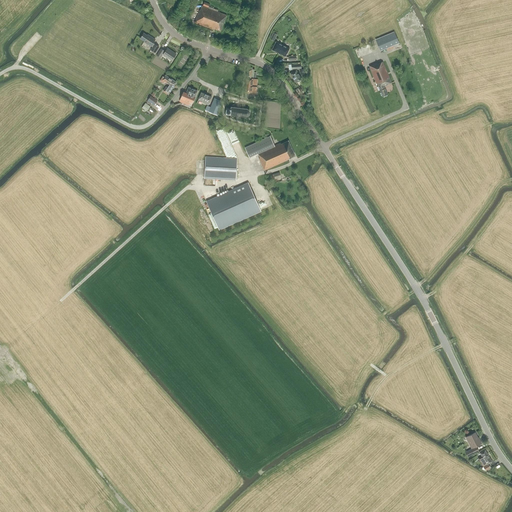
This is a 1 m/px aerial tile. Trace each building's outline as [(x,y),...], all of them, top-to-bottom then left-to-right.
[(220,31),(226,15),(202,6),(200,10),(199,10),(194,22),(213,30),(213,28),(220,31)] [(394,32),(395,33),(376,41),(376,40),(380,51),(399,43),(394,32)] [(149,37),(143,33),(140,39),(144,41),(144,42),(151,46),(153,47),(151,50),(155,53),(159,47),(155,44),(154,44),(153,43),(155,40),(149,36),(149,37)] [(279,53),(283,45),(276,42),(272,50),(279,53)] [(289,49),(283,45),(279,53),(285,57),(289,49)] [(172,60),(176,54),(167,48),(165,52),(164,52),(164,51),(161,49),(157,55),(160,58),(163,53),(164,54),(163,55),(172,60)] [(384,86),(392,83),(383,62),(378,64),(378,63),(370,66),(377,85),(378,85),(383,97),(388,95),(384,86)] [(255,77),(256,73),(254,72),(254,70),(252,69),(252,68),(247,67),(247,69),(246,76),(255,77)] [(290,74),(296,83),(302,79),(296,70),(290,74)] [(176,82),(165,75),(164,77),(163,76),(160,80),(164,83),(165,82),(169,84),(167,87),(166,86),(163,91),(168,94),(176,82)] [(246,78),(245,86),(252,86),(252,83),(255,84),(256,79),(246,78)] [(257,87),(252,86),(245,86),(244,99),(247,99),(247,93),(256,94),(257,87)] [(192,104),(197,91),(188,87),(187,92),(184,90),(183,92),(180,99),(192,104)] [(208,105),(212,97),(201,93),(198,101),(208,105)] [(157,101),(150,96),(147,100),(154,105),(157,101)] [(223,102),(214,98),(211,107),(208,106),(208,107),(207,106),(205,110),(217,115),(223,102)] [(150,106),(145,103),(142,108),(146,111),(150,106)] [(250,113),(250,112),(250,111),(249,110),(248,109),(247,109),(230,107),(230,108),(227,108),(226,108),(225,113),(227,113),(229,113),(229,115),(245,117),(246,117),(247,117),(248,116),(249,115),(250,114),(250,113)] [(288,159),(295,155),(288,141),(281,144),(280,143),(274,146),(270,136),(245,148),(249,157),(258,153),(260,158),(259,158),(264,171),(288,160),(288,159)] [(236,180),(237,159),(206,157),(205,178),(236,180)] [(282,180),(279,172),(270,175),(271,179),(275,178),(276,182),(282,180)] [(261,211),(248,183),(207,202),(219,230),(261,211)] [(476,446),(482,443),(480,439),(479,440),(475,432),(466,437),(472,449),(466,452),(468,457),(479,451),(476,446)] [(488,464),(492,462),(491,460),(485,450),(480,453),(482,456),(478,458),(485,470),(486,470),(490,468),(488,464)]
